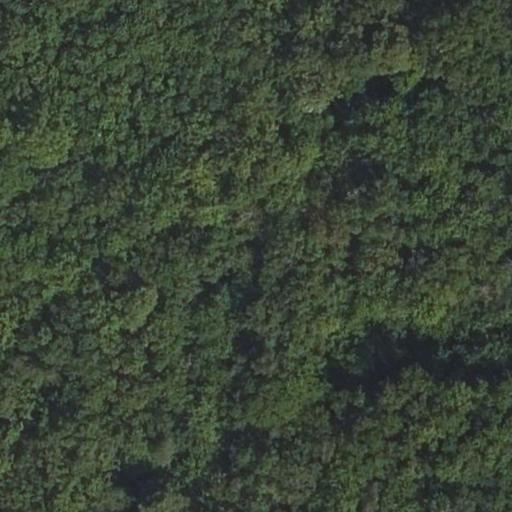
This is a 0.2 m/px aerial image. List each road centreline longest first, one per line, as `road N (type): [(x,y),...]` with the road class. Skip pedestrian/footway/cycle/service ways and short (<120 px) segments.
road 1 (track): [(342,0),(293,134),(217,511)]
road 2 (track): [(0,318),(91,273),(217,164),(301,108)]
